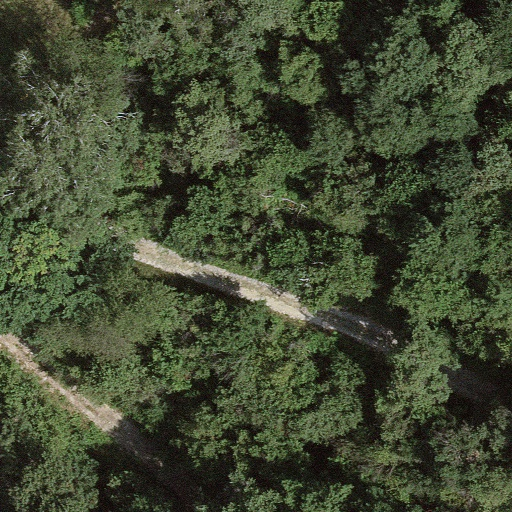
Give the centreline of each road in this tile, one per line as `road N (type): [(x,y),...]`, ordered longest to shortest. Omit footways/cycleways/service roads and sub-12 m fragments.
road 1 (track): [(511,406),(368,334),(0,188)]
road 2 (track): [(0,330),(198,511)]
